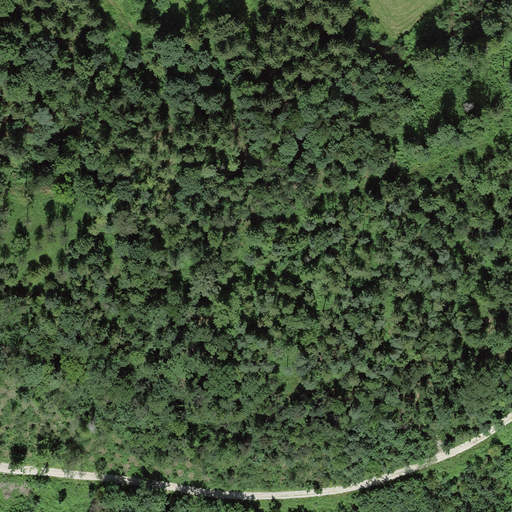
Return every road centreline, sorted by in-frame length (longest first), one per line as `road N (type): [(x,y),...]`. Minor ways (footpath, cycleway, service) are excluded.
road 1 (track): [(0,467),(216,494),(317,493),(435,460),(511,416)]
road 2 (track): [(446,455),(421,424),(389,405),(267,381)]
